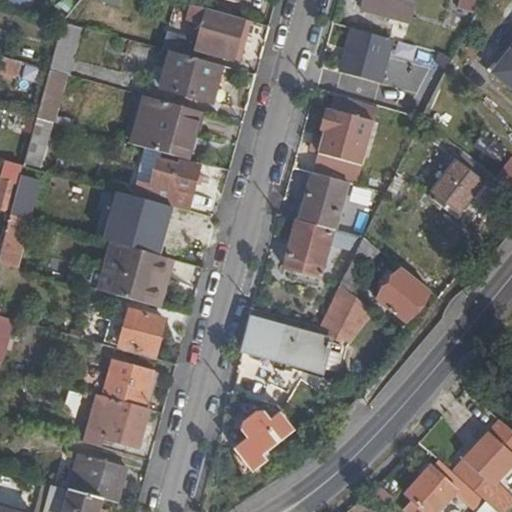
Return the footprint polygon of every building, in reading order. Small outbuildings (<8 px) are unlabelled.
[(64,0),(63,2),(72,11),(81,0),(64,0)] [(81,0),(72,11),(69,15),(78,22),(93,5),(101,11),(109,0),(81,0)] [(408,22),(414,0),(365,0),(363,10),(408,22)] [(461,0),(460,9),(477,14),(483,0),(461,0)] [(234,58),(243,20),(211,11),(196,6),(192,22),(207,26),(201,49),(234,58)] [(64,75),(71,77),(84,29),(62,23),(49,71),(64,75)] [(390,41),(351,30),(340,72),(380,82),(390,41)] [(172,54),(193,59),(197,45),(165,36),(161,50),(172,54)] [(134,49),(128,65),(147,72),(153,56),(134,49)] [(511,51),(495,73),(511,88),(511,51)] [(225,68),(193,59),(172,54),(168,70),(158,68),(154,85),(163,87),(163,88),(210,101),(215,85),(221,86),(225,68)] [(438,57),(434,64),(441,67),(445,61),(438,57)] [(21,64),(5,59),(2,72),(17,76),(21,64)] [(36,119),(51,124),(64,75),(49,71),(36,119)] [(216,103),(221,86),(215,85),(210,101),(216,103)] [(357,186),(378,108),(337,97),(315,175),(348,184),(357,186)] [(180,159),(186,161),(199,112),(147,98),(134,147),(180,159)] [(186,161),(194,163),(206,115),(199,112),(186,161)] [(59,126),(74,130),(76,122),(60,118),(59,126)] [(31,139),(23,168),(39,172),(53,124),(51,124),(36,119),(31,139)] [(187,212),(199,168),(180,163),(179,167),(158,161),(151,186),(136,182),(132,197),(187,212)] [(456,162),(432,193),(459,214),(484,183),(456,162)] [(511,189),(511,163),(499,180),(511,189)] [(18,186),(23,168),(9,164),(7,164),(2,182),(18,186)] [(300,223),(336,232),(348,184),(315,175),(313,174),(300,223)] [(388,192),(393,181),(371,175),(368,189),(387,194),(388,192)] [(0,188),(0,207),(11,211),(18,186),(2,182),(0,188)] [(18,186),(11,211),(10,216),(29,221),(37,191),(18,186)] [(164,216),(145,212),(136,246),(155,252),(164,216)] [(0,221),(0,252),(10,216),(2,214),(0,221)] [(0,252),(0,263),(17,268),(29,221),(10,216),(0,252)] [(320,278),(329,247),(332,233),(297,224),(285,268),(320,278)] [(332,233),(329,247),(357,254),(363,242),(332,233)] [(363,242),(357,254),(342,284),(353,293),(381,253),(364,240),(363,242)] [(101,292),(115,245),(108,243),(101,270),(95,269),(89,289),(101,292)] [(115,245),(101,292),(153,307),(162,276),(167,277),(172,260),(115,245)] [(383,292),(376,300),(407,323),(415,312),(424,319),(434,307),(425,300),(431,291),(401,268),(395,275),(387,269),(374,286),(383,292)] [(353,293),(342,284),(320,327),(316,336),(331,340),(343,343),(350,345),(374,310),(353,293)] [(122,345),(157,355),(165,320),(140,312),(141,308),(129,304),(126,315),(129,316),(122,345)] [(14,325),(0,320),(0,367),(7,341),(10,341),(14,325)] [(294,366),(336,376),(342,348),(330,345),(331,340),(316,336),(254,320),(244,353),(279,361),(277,372),(292,375),(294,366)] [(115,401),(145,409),(154,372),(114,362),(107,389),(86,384),(84,392),(115,401)] [(328,383),(336,376),(294,366),(292,375),(328,383)] [(138,447),(148,410),(145,409),(115,401),(106,437),(138,447)] [(266,454),(295,431),(282,414),(272,422),(267,415),(258,414),(246,424),(243,432),(250,441),(235,453),(251,474),(270,460),(266,454)] [(511,436),(499,424),(454,473),(465,484),(474,492),(482,500),(511,467),(511,436)] [(71,492),(103,501),(117,504),(127,466),(110,461),(108,464),(72,455),(66,477),(74,479),(71,492)] [(26,460),(13,456),(8,475),(21,479),(26,460)] [(412,511),(439,511),(458,492),(465,484),(454,473),(450,470),(443,478),(431,467),(407,494),(416,503),(410,510),(412,511)] [(51,487),(71,492),(74,479),(66,477),(55,474),(51,487)] [(466,499),(474,492),(465,484),(458,492),(466,499)] [(99,511),(103,501),(71,492),(51,487),(44,511),(99,511)]
